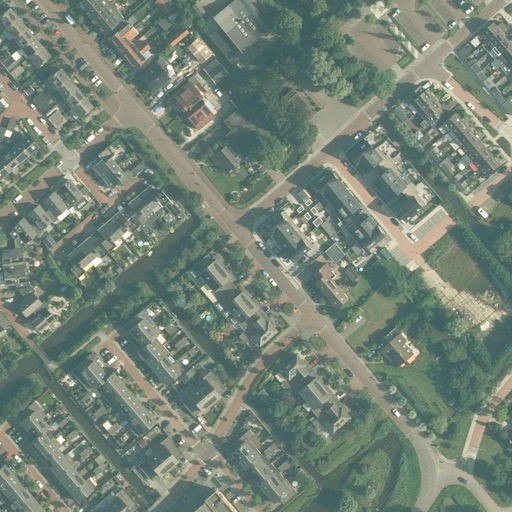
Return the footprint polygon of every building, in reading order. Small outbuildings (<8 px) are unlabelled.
[(83,0),(79,4),(85,11),(98,0),(83,0)] [(107,0),(98,0),(85,11),(91,19),(110,3),(107,0)] [(155,4),(159,9),(167,2),(165,0),(151,0),(150,0),(142,7),(146,12),(155,4)] [(248,0),(233,0),(212,18),(241,52),(271,27),(248,0)] [(167,2),(159,9),(164,15),(173,8),(167,2)] [(110,3),(91,19),(98,27),(117,11),(110,3)] [(0,15),(0,23),(4,29),(18,18),(9,8),(0,15)] [(167,18),(172,24),(183,14),(178,9),(172,14),(171,12),(168,15),(169,16),(167,18)] [(117,11),(98,27),(105,35),(123,19),(117,11)] [(18,18),(4,29),(13,38),(26,27),(18,18)] [(479,34),(486,42),(505,25),(502,22),(497,26),(493,22),(479,34)] [(109,40),(115,47),(135,30),(129,23),(121,30),(121,29),(109,40)] [(171,47),(188,33),(188,32),(191,29),(187,24),(184,27),(183,26),(165,41),(171,47)] [(505,25),(486,42),(482,45),(488,52),(492,49),(506,37),(503,33),(508,29),(505,25)] [(26,27),(13,38),(20,48),(34,37),(26,27)] [(135,30),(115,47),(121,54),(133,44),(130,40),(138,34),(135,30)] [(216,30),(209,36),(228,60),(235,54),(216,30)] [(34,37),(20,48),(29,57),(42,46),(34,37)] [(506,37),(492,49),(498,56),(511,44),(511,38),(509,41),(506,37)] [(210,55),(196,39),(186,47),(200,63),(210,55)] [(133,44),(121,54),(127,61),(147,44),(144,41),(136,48),(133,44)] [(147,44),(127,61),(134,70),(146,60),(151,55),(147,51),(150,48),(147,44)] [(511,44),(498,56),(494,59),(501,67),(504,64),(511,56),(511,44)] [(42,46),(29,57),(21,64),(25,68),(32,61),(37,67),(50,56),(42,46)] [(459,51),(458,52),(464,59),(470,54),(474,51),(470,46),(466,49),(464,47),(459,51)] [(7,51),(0,55),(0,62),(1,64),(11,56),(7,51)] [(11,56),(1,64),(5,69),(15,61),(11,56)] [(153,93),(170,79),(160,67),(165,63),(161,58),(149,69),(152,73),(143,81),(153,93)] [(215,58),(202,69),(206,73),(215,83),(227,75),(228,74),(219,63),(215,58)] [(19,65),(9,73),(14,79),(23,71),(19,65)] [(47,79),(55,89),(68,78),(60,68),(47,79)] [(235,85),(227,75),(215,83),(213,85),(222,96),(235,85)] [(68,78),(55,89),(63,98),(76,88),(68,78)] [(184,113),(200,100),(196,95),(199,93),(189,82),(174,95),(181,103),(179,105),(185,112),(184,113)] [(411,104),(418,112),(435,97),(427,89),(424,91),(420,86),(401,101),(406,107),(411,104)] [(76,88),(63,98),(71,108),(84,97),(76,88)] [(282,97),(297,114),(307,106),(292,89),(282,97)] [(229,100),(237,109),(248,100),(241,91),(229,100)] [(41,92),(31,100),(36,105),(45,97),(41,92)] [(45,97),(36,105),(40,110),(50,102),(45,97)] [(84,97),(71,108),(79,117),(92,107),(84,97)] [(425,129),(430,125),(432,128),(445,118),(442,115),(443,114),(439,108),(442,106),(435,97),(418,112),(424,120),(420,123),(425,129)] [(214,116),(200,100),(184,113),(193,123),(195,120),(201,127),(214,116)] [(223,121),(230,130),(225,135),(241,155),(260,139),(265,146),(278,136),(255,109),(248,100),(237,109),(223,121)] [(57,111),(47,119),(52,124),(61,116),(57,111)] [(441,124),(448,132),(462,120),(456,112),(441,124)] [(61,116),(52,124),(56,129),(66,121),(61,116)] [(10,119),(6,129),(6,130),(12,132),(16,121),(10,119)] [(462,120),(448,132),(454,139),(468,127),(462,120)] [(454,139),(460,147),(474,135),(468,127),(454,139)] [(312,134),(307,128),(302,132),(307,138),(312,134)] [(366,141),(350,155),(358,163),(374,149),(368,142),(374,137),(370,133),(364,138),(366,141)] [(14,138),(29,155),(38,147),(28,135),(23,140),(18,135),(14,138)] [(460,147),(466,154),(481,142),(474,135),(460,147)] [(14,147),(8,152),(18,164),(29,155),(14,138),(10,142),(14,147)] [(276,151),(286,143),(283,139),(273,147),(276,151)] [(468,165),(472,161),(487,149),(481,142),(466,154),(462,158),(468,165)] [(374,149),(358,163),(366,173),(378,163),(382,167),(392,159),(387,154),(385,155),(378,146),(374,149)] [(101,160),(92,167),(101,178),(117,165),(110,158),(114,155),(107,147),(97,155),(101,160)] [(238,163),(224,147),(212,157),(226,173),(228,171),(229,172),(231,170),(231,169),(238,163)] [(487,149),(472,161),(479,169),(493,157),(487,149)] [(0,162),(8,172),(18,164),(8,152),(3,156),(0,152),(0,162)] [(493,157),(479,169),(485,176),(499,164),(493,157)] [(386,172),(374,182),(382,192),(398,178),(402,175),(394,166),(396,164),(392,159),(382,167),(386,172)] [(0,179),(8,172),(0,162),(0,179)] [(117,165),(101,178),(111,189),(120,181),(123,186),(124,186),(133,178),(127,170),(123,173),(117,165)] [(331,171),(315,184),(323,193),(338,180),(331,171)] [(398,178),(382,192),(389,201),(401,190),(405,195),(415,187),(410,181),(405,186),(398,178)] [(53,193),(68,210),(73,206),(83,198),(81,195),(69,179),(58,188),(65,196),(60,200),(53,192),(53,193)] [(338,180),(323,193),(330,201),(345,188),(338,180)] [(458,186),(460,189),(462,192),(466,189),(461,184),(458,186)] [(138,194),(151,210),(159,203),(161,207),(169,200),(161,191),(157,194),(149,185),(138,194)] [(409,200),(397,210),(406,221),(426,204),(418,194),(420,192),(415,187),(405,195),(409,200)] [(330,201),(326,204),(334,213),(353,197),(345,188),(330,201)] [(38,205),(53,223),(58,219),(56,216),(66,208),(68,210),(53,193),(43,201),(49,209),(45,213),(38,205)] [(151,210),(138,194),(128,203),(135,212),(130,216),(139,226),(143,232),(152,226),(144,216),(151,210)] [(353,197),(334,213),(340,221),(338,224),(342,229),(352,221),(348,216),(360,206),(353,197)] [(23,218),(37,236),(43,232),(41,229),(51,221),(52,223),(53,223),(38,205),(27,214),(34,222),(29,226),(23,218)] [(284,210),(265,226),(272,235),(291,219),(284,210)] [(108,220),(120,236),(128,229),(131,233),(139,226),(130,217),(126,220),(119,211),(108,220)] [(353,222),(343,230),(348,236),(350,234),(357,243),(377,226),(369,217),(357,227),(353,222)] [(23,218),(12,227),(19,235),(14,239),(22,249),(34,252),(27,244),(25,242),(35,234),(37,236),(23,218)] [(291,219),(272,235),(279,244),(299,228),(291,219)] [(104,239),(100,242),(108,252),(116,246),(113,242),(120,236),(108,220),(97,230),(104,239)] [(377,226),(357,243),(364,251),(362,253),(367,258),(377,250),(373,245),(385,235),(377,226)] [(299,228),(279,244),(287,253),(306,236),(299,228)] [(306,236),(287,253),(294,261),(305,252),(309,257),(319,248),(315,243),(313,244),(306,236)] [(77,246),(90,261),(97,255),(100,259),(108,252),(100,242),(96,246),(88,237),(77,246)] [(46,238),(42,241),(48,248),(49,249),(55,243),(51,238),(51,239),(48,241),(46,238)] [(3,271),(26,269),(25,262),(22,262),(21,250),(22,249),(14,239),(14,240),(15,250),(1,251),(2,265),(13,264),(13,270),(3,271)] [(82,268),(90,261),(77,246),(66,256),(74,265),(69,268),(78,278),(85,271),(82,268)] [(208,254),(191,268),(198,276),(201,274),(207,282),(224,268),(222,265),(223,264),(218,258),(214,261),(208,254)] [(314,274),(319,280),(316,283),(323,290),(324,289),(328,294),(338,286),(332,279),(336,275),(326,263),(314,274)] [(344,272),(349,277),(355,271),(351,266),(344,272)] [(207,282),(200,288),(213,304),(218,300),(235,286),(229,279),(233,276),(228,269),(226,270),(224,268),(207,282)] [(15,284),(15,290),(32,288),(27,282),(24,282),(23,269),(26,269),(3,271),(5,285),(15,284)] [(355,271),(349,277),(353,281),(360,276),(355,271)] [(173,285),(168,290),(173,296),(178,291),(173,285)] [(235,286),(218,300),(225,308),(228,306),(234,314),(251,300),(249,297),(250,296),(245,290),(241,293),(235,286)] [(333,300),(332,301),(338,308),(349,299),(338,286),(328,294),(333,300)] [(17,306),(25,316),(43,302),(43,301),(41,303),(32,293),(35,291),(32,288),(15,290),(17,290),(25,299),(17,306)] [(239,336),(262,318),(256,310),(260,307),(254,301),(253,302),(251,300),(234,314),(241,321),(238,323),(245,331),(239,336)] [(187,301),(182,306),(186,311),(192,307),(187,301)] [(47,307),(43,302),(25,316),(26,316),(33,310),(37,314),(29,321),(39,332),(54,319),(45,309),(47,307)] [(131,334),(135,339),(154,323),(142,309),(129,321),(133,326),(128,330),(132,333),(131,334)] [(262,318),(239,336),(245,343),(250,338),(258,347),(266,340),(267,342),(273,337),(272,336),(277,331),(269,321),(267,323),(262,318)] [(154,323),(135,339),(139,344),(140,343),(143,346),(143,347),(161,331),(154,323)] [(164,329),(167,332),(174,326),(171,323),(164,329)] [(174,326),(167,332),(170,335),(177,329),(174,326)] [(397,326),(383,337),(388,343),(380,350),(386,358),(389,355),(398,366),(413,354),(404,343),(405,341),(400,335),(403,332),(397,326)] [(143,347),(143,346),(137,351),(140,355),(139,355),(144,360),(162,345),(155,337),(161,332),(161,331),(143,347)] [(179,341),(182,346),(187,341),(183,337),(179,341)] [(178,350),(182,346),(179,341),(174,345),(178,350)] [(162,345),(144,360),(148,365),(149,365),(151,368),(169,353),(162,345)] [(187,352),(191,356),(196,352),(192,347),(187,352)] [(169,353),(151,368),(154,371),(153,372),(157,377),(176,361),(169,354),(169,353)] [(281,385),(286,391),(308,372),(303,367),(306,365),(297,355),(292,360),(291,358),(285,363),(286,364),(278,371),(279,372),(286,380),(281,385)] [(84,359),(70,371),(82,384),(101,368),(97,363),(96,364),(93,360),(88,364),(84,359)] [(176,361),(157,377),(162,382),(163,381),(166,385),(183,370),(176,361)] [(101,368),(82,384),(89,393),(107,377),(104,374),(105,373),(101,368)] [(196,387),(211,405),(218,399),(217,398),(219,396),(217,394),(224,388),(210,371),(202,378),(204,381),(196,387)] [(99,384),(95,388),(102,395),(102,396),(120,380),(116,375),(115,376),(112,372),(110,374),(107,377),(99,384)] [(308,372),(286,391),(292,387),(298,394),(301,392),(307,400),(324,386),(322,383),(323,382),(318,376),(314,379),(308,372)] [(120,380),(102,396),(109,404),(126,389),(124,386),(124,385),(120,380)] [(312,422),(313,423),(335,404),(329,397),(333,394),(327,387),(326,389),(324,386),(307,400),(314,408),(311,410),(318,418),(312,422)] [(205,411),(211,405),(196,387),(188,394),(186,391),(178,398),(192,415),(199,409),(202,411),(204,409),(205,411)] [(126,389),(109,404),(113,401),(120,409),(134,397),(130,392),(129,392),(126,389)] [(263,389),(258,394),(267,404),(272,399),(263,389)] [(80,400),(83,403),(90,397),(88,393),(80,400)] [(90,397),(83,403),(86,406),(93,400),(90,397)] [(134,397),(120,409),(127,417),(140,406),(137,402),(138,402),(134,397)] [(22,426),(26,431),(46,415),(34,401),(20,413),(25,418),(20,422),(23,425),(22,426)] [(335,404),(313,423),(318,429),(323,424),(331,433),(331,434),(339,427),(340,428),(346,423),(345,422),(350,417),(342,407),(340,410),(335,404)] [(99,412),(101,414),(106,410),(102,406),(97,410),(99,412)] [(140,406),(127,417),(133,425),(130,428),(134,425),(148,413),(144,408),(143,409),(140,406)] [(96,418),(101,414),(99,412),(97,410),(93,414),(96,418)] [(251,412),(247,419),(249,422),(255,417),(251,412)] [(134,425),(130,428),(137,437),(154,422),(151,419),(152,418),(148,413),(134,425)] [(46,415),(26,431),(31,436),(31,435),(34,438),(34,439),(53,423),(46,415)] [(55,421),(58,424),(65,418),(62,415),(55,421)] [(65,418),(58,424),(61,428),(68,422),(65,418)] [(111,426),(115,431),(120,427),(116,422),(111,426)] [(31,441),(29,443),(36,451),(53,437),(46,429),(53,424),(53,423),(34,439),(34,438),(31,441)] [(110,435),(115,431),(111,426),(107,430),(110,435)] [(72,435),(73,438),(78,434),(74,429),(70,433),(72,435)] [(237,449),(233,453),(236,456),(235,457),(239,462),(256,448),(258,446),(251,438),(254,435),(250,430),(246,432),(233,444),(237,449)] [(68,442),(73,438),(72,435),(70,433),(65,437),(68,442)] [(154,452),(169,470),(176,465),(175,463),(177,461),(175,459),(182,453),(168,436),(160,443),(162,446),(154,452)] [(53,437),(36,451),(43,460),(60,445),(53,437)] [(116,441),(113,444),(116,447),(119,444),(119,445),(124,441),(120,437),(115,441),(116,441)] [(270,450),(272,452),(277,448),(273,443),(269,447),(270,450)] [(60,445),(43,460),(50,468),(67,453),(63,456),(57,449),(60,445)] [(86,452),(87,454),(92,450),(88,446),(84,450),(86,452)] [(144,456),(136,463),(150,480),(157,474),(159,476),(161,474),(163,476),(169,470),(154,452),(150,447),(143,453),(147,458),(146,459),(144,456)] [(267,456),(272,452),(270,450),(269,447),(264,451),(267,456)] [(256,448),(239,462),(243,467),(244,466),(247,470),(260,458),(263,456),(256,448)] [(82,458),(87,454),(86,452),(84,450),(79,454),(82,458)] [(67,453),(50,468),(57,476),(74,462),(67,453)] [(260,458),(247,470),(250,473),(249,474),(253,479),(267,466),(260,458)] [(284,466),(286,468),(291,464),(287,460),(282,464),(284,466)] [(74,462),(57,476),(64,484),(68,480),(77,473),(71,465),(74,462)] [(99,468),(101,471),(106,467),(102,462),(98,466),(99,468)] [(267,466),(253,479),(257,484),(258,483),(261,486),(274,474),(278,471),(271,463),(267,466)] [(0,481),(2,480),(11,473),(4,464),(0,467),(0,481)] [(281,472),(286,468),(284,466),(282,464),(278,468),(281,472)] [(96,475),(101,471),(99,468),(98,466),(93,471),(96,475)] [(274,474),(261,486),(264,489),(263,490),(267,495),(281,482),(285,479),(280,474),(278,471),(274,474)] [(2,480),(0,481),(0,495),(0,496),(18,481),(11,473),(2,480)] [(68,480),(64,484),(71,493),(88,478),(84,481),(77,473),(68,480)] [(88,478),(71,493),(78,501),(95,487),(88,478)] [(281,482),(267,495),(271,500),(272,499),(275,503),(280,499),(284,504),(297,493),(286,479),(285,479),(281,482)] [(18,481),(0,496),(7,504),(11,501),(25,489),(18,481)] [(109,504),(115,511),(130,511),(137,505),(123,488),(114,495),(116,497),(109,504)] [(25,489),(11,501),(18,509),(13,511),(14,511),(32,497),(25,489)] [(206,501),(193,511),(235,511),(220,493),(219,492),(217,489),(206,499),(207,500),(206,501)] [(32,497),(14,511),(31,511),(39,506),(32,497)]
